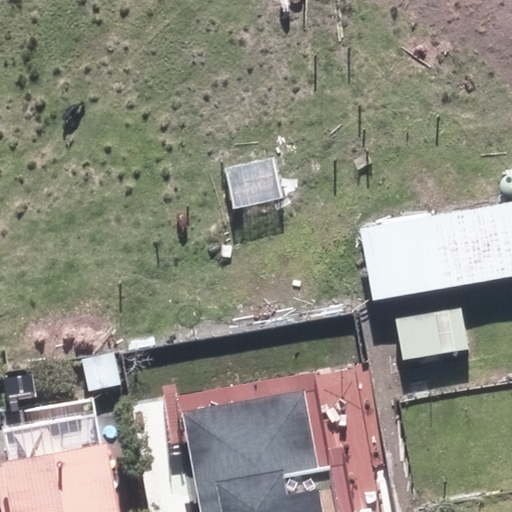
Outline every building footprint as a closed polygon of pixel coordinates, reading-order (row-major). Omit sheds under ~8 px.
[(270,160),(221,172),(231,212),(280,200),(270,160)] [(511,185),(365,204),(383,346),(511,329),(511,305),(506,260),(511,259),(511,185)] [(112,348),(70,361),(83,402),(124,390),(112,348)] [(131,511),(120,416),(15,429),(25,511),(21,511),(131,511)] [(389,457),(271,471),(276,511),(423,511),(421,492),(393,495),(389,457)]
